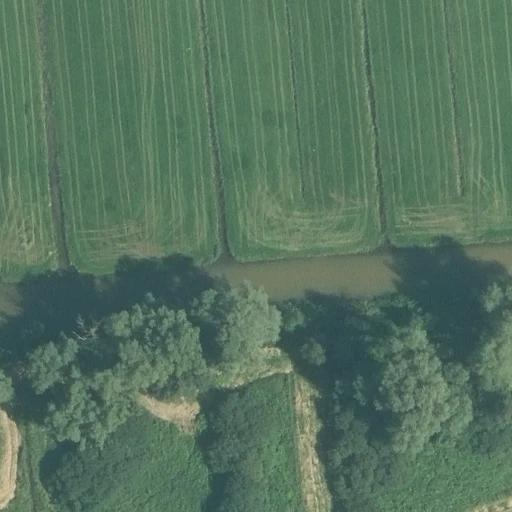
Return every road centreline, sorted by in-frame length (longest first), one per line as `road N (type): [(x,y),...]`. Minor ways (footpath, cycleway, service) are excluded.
road 1 (track): [(127,511),(205,401),(248,364),(309,362),(322,511)]
road 2 (track): [(0,390),(41,362),(56,511)]
